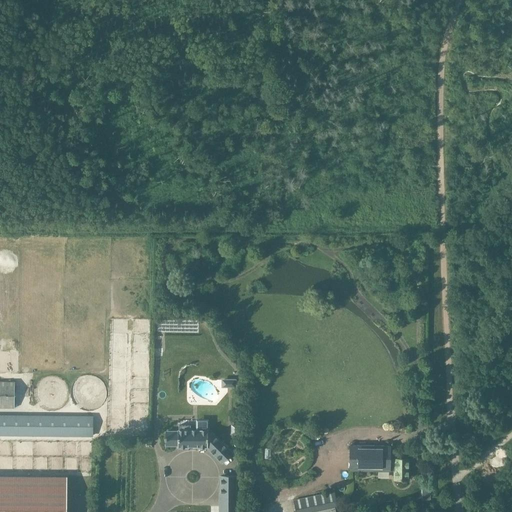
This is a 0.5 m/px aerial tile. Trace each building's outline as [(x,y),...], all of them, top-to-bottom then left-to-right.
[(193,385),(212,398),(218,389),(199,376),(193,385)] [(18,382),(0,381),(0,407),(18,408),(18,382)] [(0,434),(93,435),(93,417),(0,415),(0,434)] [(231,424),(230,434),(238,435),(239,425),(231,424)] [(177,447),(188,447),(188,445),(197,444),(197,447),(207,447),(222,462),(231,453),(212,433),(207,433),(207,430),(190,430),(190,425),(179,425),(179,430),(177,430),(177,432),(165,432),(165,436),(164,436),(164,440),(165,440),(165,445),(177,445),(177,447)] [(394,480),(408,480),(408,459),(394,459),(389,459),(390,446),(350,445),(349,470),(390,471),(394,471),(394,480)] [(0,511),(66,511),(67,476),(0,475),(0,511)] [(234,511),(234,476),(221,476),(221,511),(234,511)] [(334,491),(293,500),(295,511),(325,511),(338,510),(334,491)]
